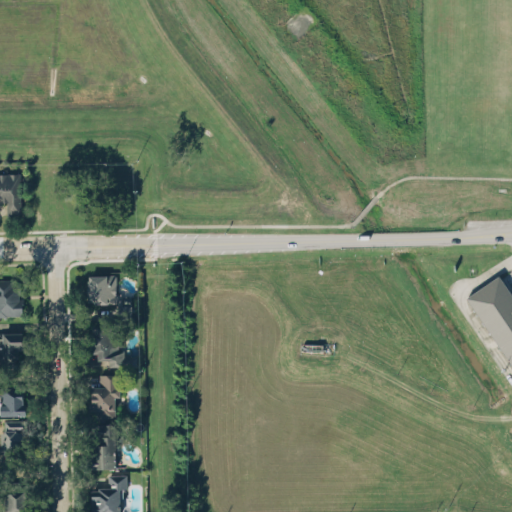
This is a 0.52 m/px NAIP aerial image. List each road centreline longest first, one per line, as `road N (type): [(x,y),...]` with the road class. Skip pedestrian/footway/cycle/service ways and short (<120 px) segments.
road 1 (tertiary): [(0,247),(511,230)]
road 2 (residential): [(58,511),(55,246)]
